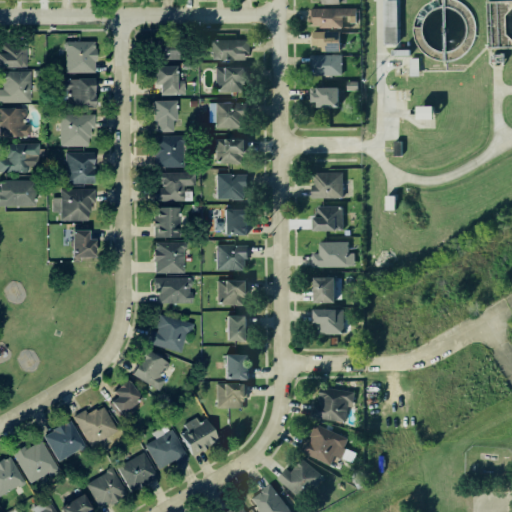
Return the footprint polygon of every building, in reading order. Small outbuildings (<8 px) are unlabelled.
[(379,0),(392,0),(393,41),(379,41),(379,0)] [(307,9),(341,9),(341,18),(338,18),(338,28),(307,28),(307,9)] [(309,32),(338,31),(338,50),(316,51),(316,43),(310,43),(309,32)] [(143,37),(173,36),(174,58),(144,59),(143,37)] [(210,39),(247,39),(247,59),(210,59),(210,39)] [(62,44),(94,43),(95,71),(63,72),(62,44)] [(0,46),(24,46),(24,66),(0,66),(0,46)] [(487,54),(500,54),(501,62),(487,63),(487,54)] [(310,56),(338,56),(338,75),(310,76),(310,56)] [(407,58),(415,58),(415,74),(408,75),(407,58)] [(213,67),(238,66),(238,82),(233,82),(233,91),(214,92),(213,67)] [(145,68),(169,67),(170,92),(155,92),(155,83),(145,83),(145,68)] [(0,72),(27,72),(27,101),(0,101),(0,72)] [(55,80),(87,79),(88,108),(56,109),(55,80)] [(312,87),(334,87),(334,106),(313,107),(312,101),(306,101),(305,93),(312,92),(312,87)] [(149,101),(170,100),(171,120),(165,120),(165,129),(149,130),(149,101)] [(213,102),(239,102),(239,117),(235,117),(235,127),(214,128),(213,102)] [(409,104),(428,104),(428,119),(410,119),(409,104)] [(0,109),(25,109),(25,137),(0,137),(0,109)] [(57,116),(90,115),(91,145),(58,146),(57,116)] [(149,136),(175,136),(176,168),(149,168),(149,136)] [(214,137),(241,137),(241,155),(238,155),(238,164),(214,164),(214,137)] [(0,144),(33,144),(34,173),(0,173),(0,144)] [(64,152),(100,152),(100,183),(64,183),(64,152)] [(157,175),(190,174),(191,201),(149,203),(148,185),(158,185),(157,175)] [(214,175),(243,174),(243,187),(240,187),(240,199),(214,199),(214,175)] [(312,174),(340,174),(340,197),(307,197),(307,184),(312,184),(312,174)] [(0,179),(32,179),(32,204),(0,204),(0,179)] [(59,190),(86,190),(86,221),(59,222),(59,190)] [(381,195),(390,195),(390,210),(381,210),(381,195)] [(313,206),(340,206),(340,230),(309,231),(308,217),(313,217),(313,206)] [(152,207),(175,207),(175,236),(153,237),(152,207)] [(218,208),(245,208),(245,220),(239,220),(240,232),(218,233),(218,208)] [(69,230),(82,230),(82,240),(90,240),(90,254),(70,255),(69,230)] [(149,242),(180,241),(180,272),(150,272),(149,242)] [(317,242),(343,241),(343,253),(351,252),(351,265),(310,267),(310,254),(317,254),(317,242)] [(214,244),(246,244),(246,261),(237,261),(237,270),(214,271),(214,244)] [(150,279),(188,277),(189,303),(157,304),(156,291),(150,291),(150,279)] [(308,277),(328,277),(329,301),(309,302),(308,277)] [(217,279),(242,279),(242,305),(218,305),(217,279)] [(307,307),(341,306),(341,333),(316,333),(316,322),(307,322),(307,307)] [(158,312),(190,321),(186,335),(181,333),(176,351),(143,341),(148,326),(154,328),(158,312)] [(221,315),(241,315),(241,339),(221,339),(221,315)] [(139,344),(165,366),(156,377),(162,381),(154,391),(148,385),(144,387),(122,370),(131,358),(129,356),(139,344)] [(221,354),(242,354),(242,379),(221,379),(221,354)] [(107,391),(121,381),(134,398),(115,413),(106,400),(111,396),(107,391)] [(213,383),(246,382),(246,398),(240,398),(240,408),(213,409),(213,383)] [(308,403),(307,417),(342,422),(345,395),(316,392),(315,404),(308,403)] [(70,417),(80,411),(82,415),(92,409),(93,411),(101,407),(116,433),(88,449),(70,417)] [(176,436),(189,457),(217,440),(205,421),(197,425),(193,418),(183,424),(185,430),(176,436)] [(40,437),(66,422),(77,440),(77,451),(56,463),(40,437)] [(307,439),(313,425),(344,437),(333,465),(298,451),(303,438),(307,439)] [(141,445),(158,473),(184,458),(167,430),(141,445)] [(9,453),(22,446),(24,448),(38,440),(54,467),(27,483),(9,453)] [(113,466),(127,492),(154,477),(140,452),(113,466)] [(0,455),(1,455),(3,459),(5,458),(21,484),(0,496),(0,455)] [(277,474),(283,467),(287,471),(299,458),(319,478),(301,497),(277,474)] [(83,484),(107,470),(120,493),(96,507),(83,484)] [(260,511),(249,496),(267,483),(287,511),(260,511)] [(52,507),(55,511),(79,511),(88,507),(81,495),(78,497),(76,493),(52,507)] [(31,509),(33,511),(54,511),(47,499),(31,509)]
